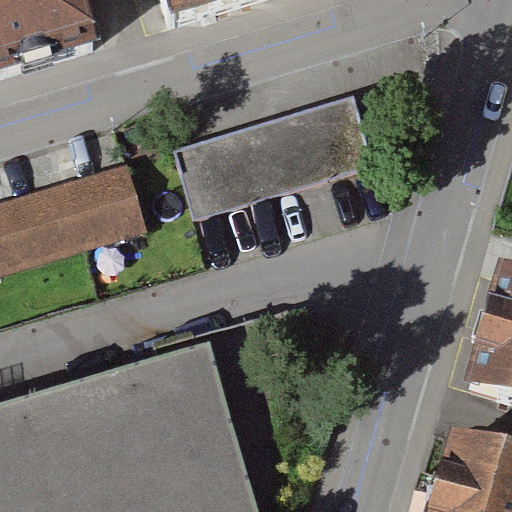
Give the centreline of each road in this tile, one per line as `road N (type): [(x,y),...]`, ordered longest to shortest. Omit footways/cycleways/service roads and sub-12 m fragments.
road 1 (residential): [(363,511),(510,0)]
road 2 (residential): [(0,139),(479,0)]
